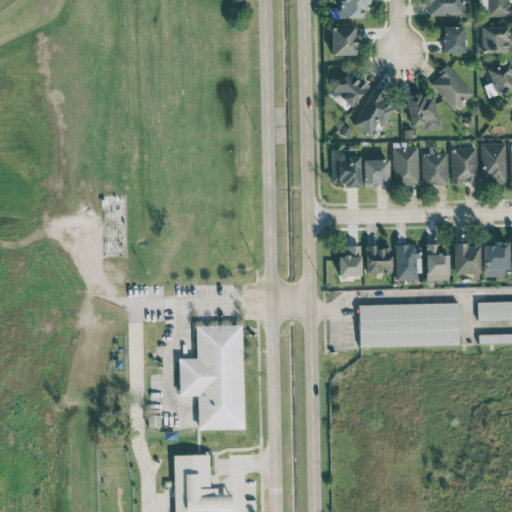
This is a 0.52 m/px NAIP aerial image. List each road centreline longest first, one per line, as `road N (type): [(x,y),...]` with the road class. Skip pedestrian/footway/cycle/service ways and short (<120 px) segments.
road 1 (secondary): [(264,0),(275,511)]
road 2 (secondary): [(313,511),(303,0)]
road 3 (track): [(0,238),(92,265),(131,305),(183,301)]
road 4 (residential): [(308,217),(511,210)]
road 5 (residential): [(133,409),(0,410)]
